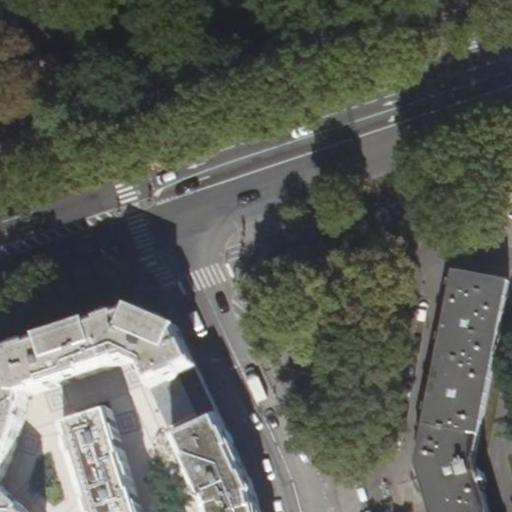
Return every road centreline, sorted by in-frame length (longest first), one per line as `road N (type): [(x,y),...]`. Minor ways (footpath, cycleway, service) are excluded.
road 1 (primary): [(432,89),(404,91),(0,227)]
road 2 (residential): [(511,258),(448,246),(418,259),(378,449),(335,511)]
road 3 (primary): [(172,221),(511,111)]
road 4 (residential): [(300,511),(172,221)]
road 5 (primary): [(432,89),(404,114),(175,190),(172,221)]
road 6 (primary): [(0,279),(172,221)]
